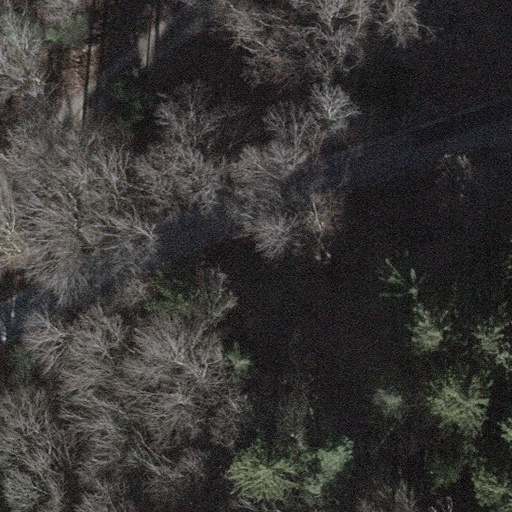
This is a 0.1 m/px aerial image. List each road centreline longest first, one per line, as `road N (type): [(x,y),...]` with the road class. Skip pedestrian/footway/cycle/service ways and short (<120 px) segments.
road 1 (tertiary): [(511,129),(170,249),(0,342)]
road 2 (track): [(225,0),(0,215)]
